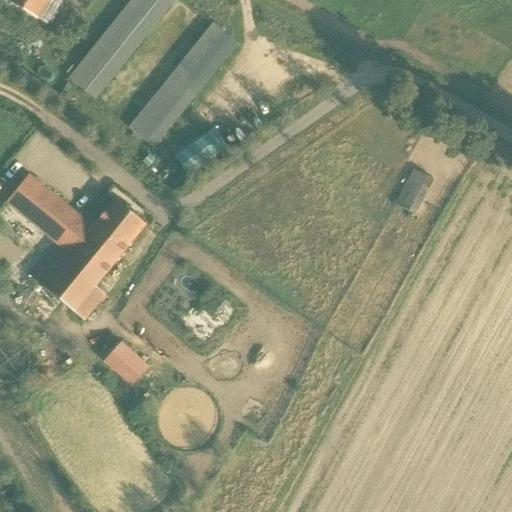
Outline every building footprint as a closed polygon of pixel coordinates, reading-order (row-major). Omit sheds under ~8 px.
[(7,0),(6,1),(37,20),(49,0),(7,0)] [(134,0),(70,81),(85,93),(158,0),(134,0)] [(145,142),(230,38),(213,24),(129,129),(144,141),(145,142)] [(417,163),(396,201),(417,212),(438,174),(417,163)] [(92,228),(30,177),(7,205),(56,246),(14,302),(45,326),(62,303),(84,320),(104,295),(97,289),(145,226),(114,200),(92,228)] [(201,307),(218,319),(230,302),(214,290),(201,307)] [(144,374),(148,369),(121,343),(103,363),(130,388),(132,386),(137,381),(144,374)]
